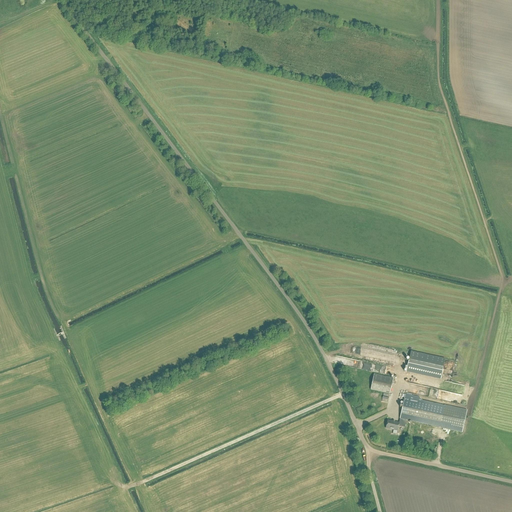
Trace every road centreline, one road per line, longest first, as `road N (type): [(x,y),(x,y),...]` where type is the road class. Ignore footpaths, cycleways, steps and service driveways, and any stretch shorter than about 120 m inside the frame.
road 1 (unclassified): [(511,482),(367,448),(308,328),(61,0)]
road 2 (unknown): [(342,393),(130,488)]
